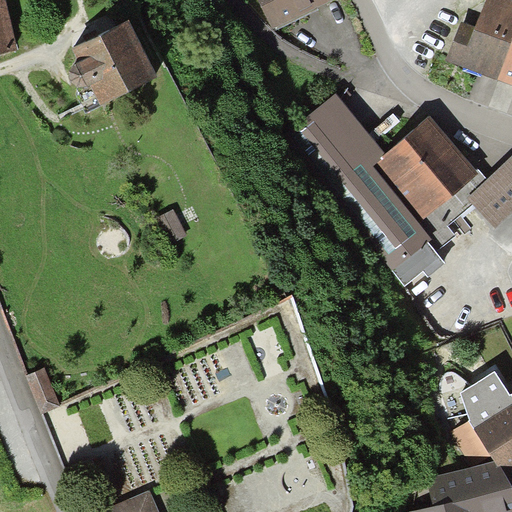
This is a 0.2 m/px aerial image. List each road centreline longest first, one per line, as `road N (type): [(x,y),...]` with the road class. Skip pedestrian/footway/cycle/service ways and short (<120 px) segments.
road 1 (residential): [(511,135),(410,87),(385,62),(355,0)]
road 2 (residential): [(0,355),(61,511)]
